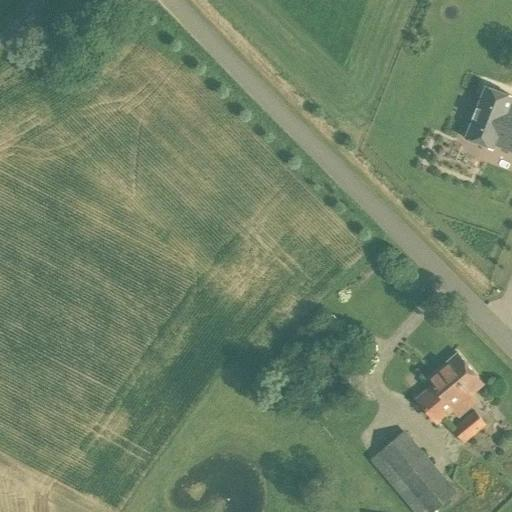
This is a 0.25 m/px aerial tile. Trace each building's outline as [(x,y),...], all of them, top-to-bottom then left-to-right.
[(511,104),(509,103),(511,97),(484,87),(464,139),(491,149),(492,146),(511,153),(511,104)] [(431,388),(416,400),(436,423),(451,411),(482,386),(456,354),(425,380),(431,388)] [(351,388),(351,373),(341,373),(341,388),(351,388)] [(302,416),(311,403),(299,395),(290,408),(302,416)] [(464,443),(486,424),(474,410),(452,429),(464,443)] [(430,511),(433,511),(457,492),(405,430),(379,451),(430,511)]
